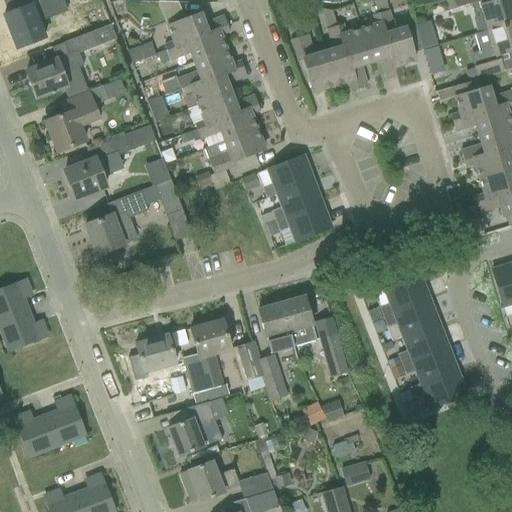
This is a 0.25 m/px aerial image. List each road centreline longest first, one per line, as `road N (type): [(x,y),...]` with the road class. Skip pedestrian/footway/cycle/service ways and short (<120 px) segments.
road 1 (residential): [(74,320),(266,277),(368,230)]
road 2 (residential): [(149,511),(74,320)]
road 3 (residential): [(327,127),(416,101),(447,198)]
road 4 (residential): [(467,259),(455,283),(501,405),(511,410)]
road 5 (residential): [(327,127),(299,128),(248,0)]
